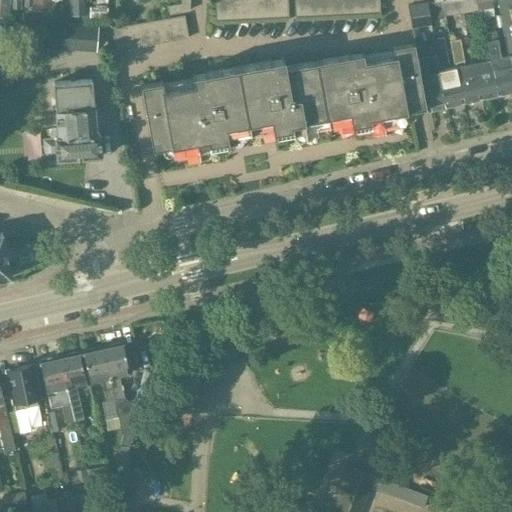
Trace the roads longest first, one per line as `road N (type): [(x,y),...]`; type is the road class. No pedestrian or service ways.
road 1 (residential): [(100,248),(511,152)]
road 2 (secondary): [(511,190),(118,288)]
road 3 (secondary): [(0,316),(118,288)]
